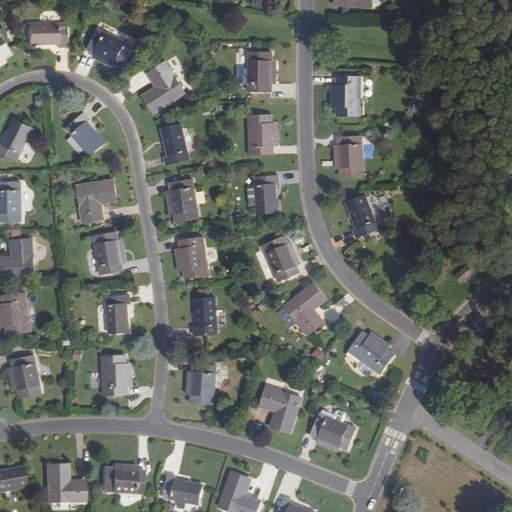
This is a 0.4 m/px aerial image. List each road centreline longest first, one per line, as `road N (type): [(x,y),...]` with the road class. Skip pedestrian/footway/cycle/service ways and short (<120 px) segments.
road 1 (unclassified): [(153,428),(162,343),(122,120),(106,101),(59,82),(0,96)]
road 2 (residential): [(307,0),(309,216),(339,278),(369,308),(436,350)]
road 3 (residential): [(364,499),(223,444),(153,428)]
road 4 (residential): [(153,428),(57,427),(0,436)]
road 5 (residential): [(511,482),(403,413)]
